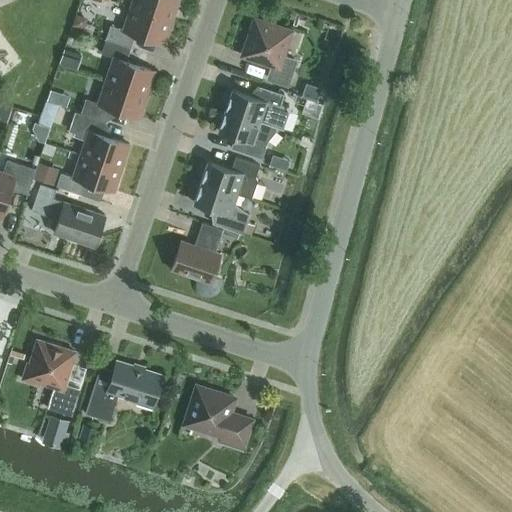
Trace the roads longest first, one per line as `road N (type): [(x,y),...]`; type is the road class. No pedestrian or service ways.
road 1 (unclassified): [(307,364),(397,15)]
road 2 (residential): [(115,305),(216,0)]
road 3 (residential): [(307,364),(115,305)]
road 4 (residential): [(115,305),(0,268)]
